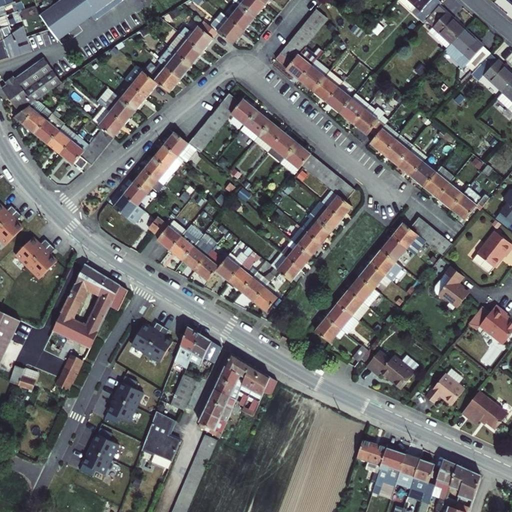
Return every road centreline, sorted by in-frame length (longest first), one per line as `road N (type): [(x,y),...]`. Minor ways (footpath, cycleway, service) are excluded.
road 1 (residential): [(54,212),(233,67),(255,76),(391,196)]
road 2 (residential): [(234,333),(490,465)]
road 3 (residential): [(150,281),(106,350),(42,485)]
